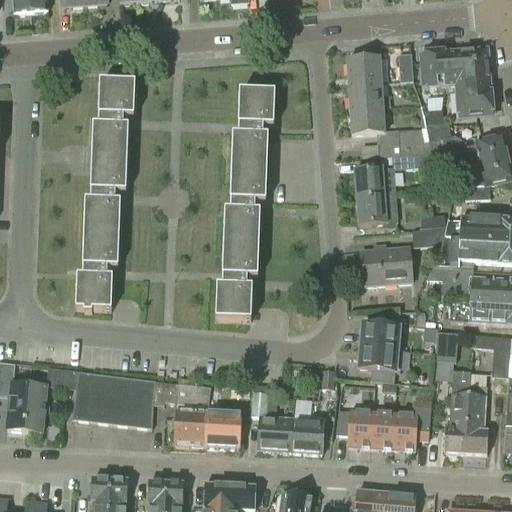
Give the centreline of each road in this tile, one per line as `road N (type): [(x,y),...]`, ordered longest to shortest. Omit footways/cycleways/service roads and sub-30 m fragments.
road 1 (residential): [(319,26),(332,320),(326,338),(305,356),(22,336)]
road 2 (residential): [(336,480),(166,477),(0,462)]
road 3 (residential): [(28,55),(319,26)]
road 4 (residential): [(22,336),(28,55)]
road 5 (residential): [(319,26),(502,7)]
road 6 (residential): [(511,490),(336,480)]
